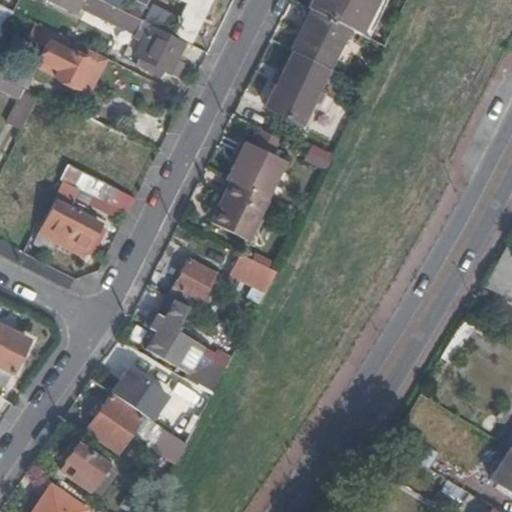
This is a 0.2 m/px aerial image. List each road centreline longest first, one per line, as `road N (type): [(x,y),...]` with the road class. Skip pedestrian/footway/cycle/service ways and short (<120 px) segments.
road 1 (residential): [(511,145),(468,233),(294,511)]
road 2 (residential): [(265,0),(101,322)]
road 3 (residential): [(101,322),(0,467)]
